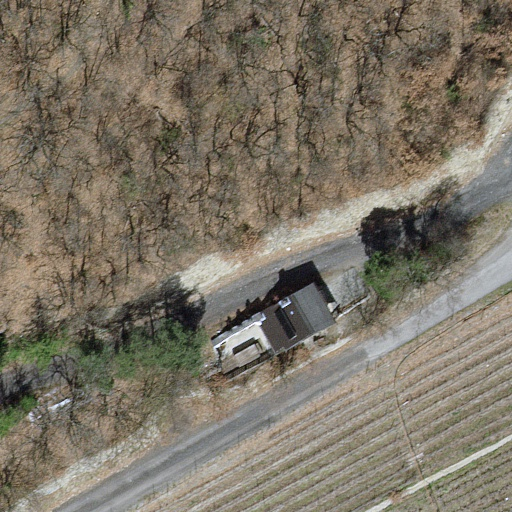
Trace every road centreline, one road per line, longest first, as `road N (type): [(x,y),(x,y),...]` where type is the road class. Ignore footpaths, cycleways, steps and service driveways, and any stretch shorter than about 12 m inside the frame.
road 1 (track): [(0,387),(131,348),(306,258),(482,202),(511,169)]
road 2 (track): [(511,268),(482,296),(88,511)]
